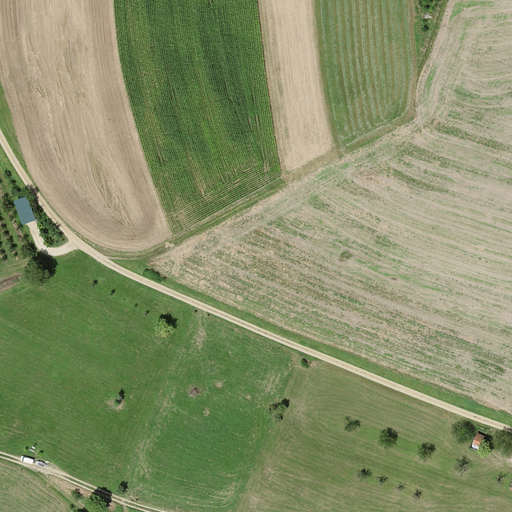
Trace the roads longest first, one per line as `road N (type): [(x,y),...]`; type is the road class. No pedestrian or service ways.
road 1 (track): [(511,431),(110,266),(45,208),(0,138)]
road 2 (track): [(96,256),(142,256),(281,181)]
road 3 (track): [(155,511),(31,466)]
